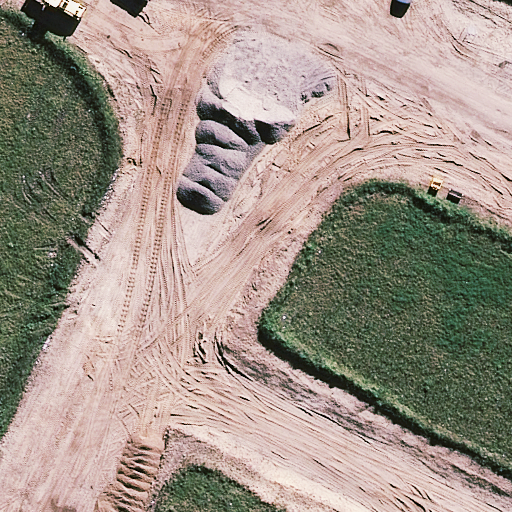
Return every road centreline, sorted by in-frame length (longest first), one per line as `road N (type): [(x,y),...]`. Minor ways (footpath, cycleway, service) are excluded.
road 1 (residential): [(248,82),(98,377)]
road 2 (residential): [(98,377),(391,511)]
road 3 (residential): [(511,120),(352,44)]
road 4 (residential): [(98,377),(40,511)]
road 5 (residential): [(352,44),(320,82),(297,90),(248,82)]
